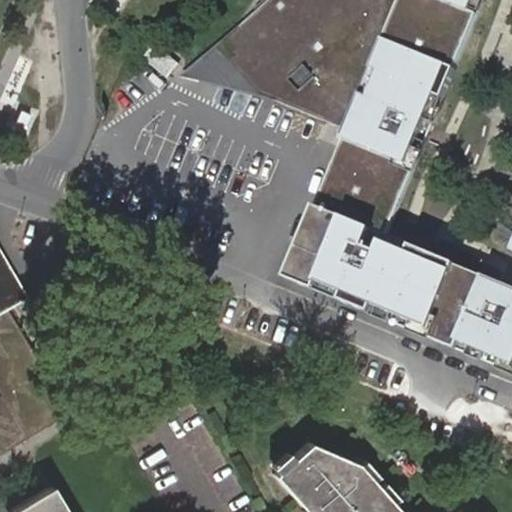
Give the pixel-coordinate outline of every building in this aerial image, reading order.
[(264,0),(179,78),(212,84),(266,93),(349,127),(401,0),(264,0)] [(398,326),(511,373),(511,288),(387,237),(486,0),(401,0),(349,127),(347,131),(286,279),(315,291),(317,284),(344,295),(341,302),(371,314),(374,308),(400,319),(398,326)] [(153,44),(142,58),(166,78),(177,64),(153,44)] [(0,311),(6,308),(18,301),(22,299),(2,265),(4,264),(0,256),(0,311)] [(0,438),(20,427),(26,437),(68,411),(54,390),(52,385),(54,384),(48,374),(46,375),(6,308),(0,311),(0,438)] [(0,452),(26,437),(20,427),(0,438),(0,452)] [(308,443),(272,475),(304,511),(462,511),(460,509),(456,511),(400,511),(356,462),(308,443)] [(65,511),(50,485),(45,487),(58,509),(59,511),(65,511)] [(59,511),(58,509),(45,487),(12,508),(14,511),(59,511)]
